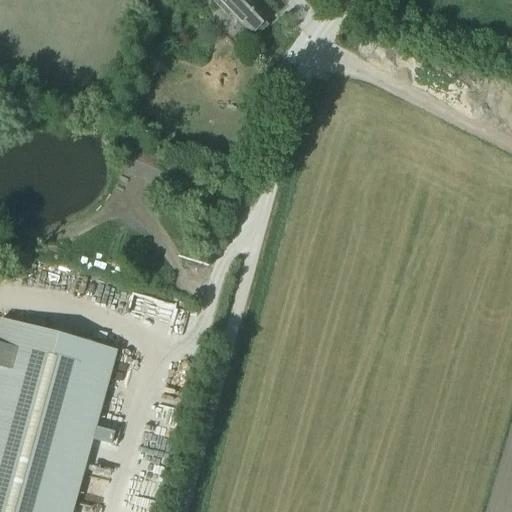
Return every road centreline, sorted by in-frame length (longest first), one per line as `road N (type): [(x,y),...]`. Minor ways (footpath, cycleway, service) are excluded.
road 1 (unclassified): [(233,332),(303,61),(349,0)]
road 2 (unknown): [(109,511),(131,429),(152,390),(147,358),(134,340),(102,323),(43,304),(0,303)]
road 3 (track): [(182,511),(233,332)]
